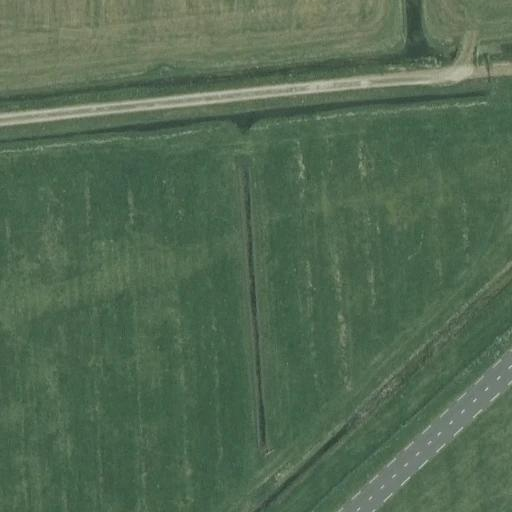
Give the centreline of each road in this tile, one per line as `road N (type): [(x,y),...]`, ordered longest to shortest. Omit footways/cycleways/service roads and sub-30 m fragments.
road 1 (track): [(0,123),(511,69)]
road 2 (unclassified): [(511,366),(356,511)]
